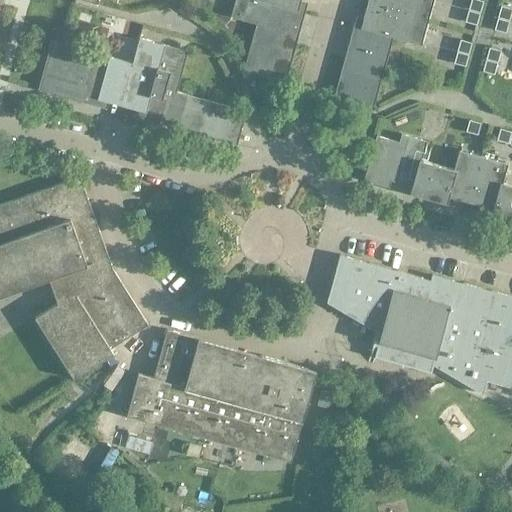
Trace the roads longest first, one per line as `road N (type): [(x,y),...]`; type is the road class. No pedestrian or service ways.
road 1 (residential): [(342,215),(302,343),(222,323),(181,310),(128,261),(109,188),(110,151)]
road 2 (residential): [(291,161),(247,163),(214,183),(110,151)]
road 3 (residential): [(511,264),(342,215)]
road 4 (residential): [(291,161),(336,0)]
